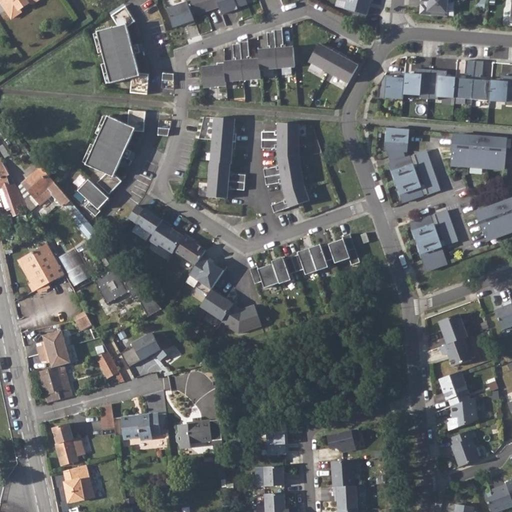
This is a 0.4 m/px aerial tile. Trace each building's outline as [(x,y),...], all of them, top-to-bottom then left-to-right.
[(0,0),(3,4),(4,3),(8,8),(6,9),(11,17),(21,10),(20,8),(29,3),(32,3),(36,0),(0,0)] [(186,0),(188,2),(192,15),(199,12),(199,11),(202,10),(202,11),(203,13),(219,7),(216,0),(186,0)] [(216,0),(219,7),(222,14),(235,10),(235,8),(247,4),(249,1),(248,0),(216,0)] [(372,0),(346,0),(345,9),(367,15),(371,0),(372,1),(372,0)] [(421,0),(421,1),(429,2),(428,14),(447,16),(448,3),(451,3),(450,0),(421,0)] [(167,9),(174,28),(186,23),(187,26),(195,23),(192,15),(188,2),(167,9)] [(131,93),(148,94),(150,74),(140,73),(135,54),(144,51),(142,44),(133,46),(128,27),(136,21),(126,6),(112,15),(119,26),(98,32),(111,83),(132,78),(131,93)] [(282,30),(275,30),(275,32),(278,68),(295,67),(294,47),(282,48),(282,45),(284,45),(282,30)] [(270,49),(259,50),(259,59),(260,69),(278,68),(275,32),(267,33),(268,46),(270,46),(270,49)] [(248,41),(241,42),(241,44),(244,80),(261,78),(260,69),(259,59),(248,60),(248,57),(249,57),(248,41)] [(236,61),(225,62),(225,63),(226,81),(244,80),(241,44),(233,45),(234,58),(236,58),(236,61)] [(332,51),(319,44),(309,61),(329,72),(340,52),(333,49),(332,51)] [(347,56),(340,52),(329,72),(349,83),(358,66),(345,59),(347,56)] [(475,61),(466,60),(465,74),(466,74),(466,79),(456,78),(454,98),(472,99),(475,61)] [(484,61),(475,61),(472,99),(489,101),(491,81),(481,80),(481,75),(483,75),(484,61)] [(217,66),(203,67),(204,87),(227,86),(226,81),(225,63),(217,63),(217,66)] [(414,75),(405,74),(403,94),(420,95),(419,98),(429,99),(431,70),(415,68),(414,75)] [(447,71),(431,70),(429,99),(438,100),(438,97),(454,98),(456,78),(447,77),(447,71)] [(163,73),(162,80),(174,81),(174,74),(163,73)] [(393,75),(385,75),(379,86),(378,98),(386,99),(386,97),(403,99),(403,94),(405,74),(398,73),(397,78),(393,78),(393,75)] [(500,81),(491,81),(489,101),(506,102),(505,105),(511,105),(511,76),(501,75),(500,81)] [(162,80),(161,88),(174,89),(174,81),(162,80)] [(98,183),(110,194),(123,181),(116,175),(123,157),(132,161),(136,153),(127,149),(135,131),(145,132),(146,112),(129,110),(128,125),(109,116),(87,165),(106,173),(98,183)] [(215,117),(213,140),(236,142),(237,134),(234,134),(235,119),(215,117)] [(159,120),(158,127),(170,128),(172,121),(159,120)] [(262,132),(262,140),(299,140),(299,124),(278,123),(278,135),(275,135),(275,132),(262,132)] [(158,135),(168,136),(170,128),(158,127),(158,135)] [(404,202),(420,197),(417,188),(421,187),(413,164),(409,166),(406,157),(406,158),(403,151),(404,142),(408,142),(409,130),(388,129),(386,150),(387,150),(392,163),(390,163),(404,202)] [(482,136),(454,134),(452,160),(469,161),(468,166),(487,168),(488,163),(505,164),(507,138),(488,136),(488,138),(482,137),(482,136)] [(236,142),(213,140),(211,162),(230,164),(231,164),(233,149),(236,149),(236,142)] [(278,145),(278,157),(299,155),(299,140),(262,140),(262,148),(275,148),(275,145),(278,145)] [(413,154),(418,166),(430,162),(426,150),(413,154)] [(264,169),(265,177),(301,171),(299,155),(278,157),(281,169),(277,170),(277,167),(264,169)] [(229,175),(230,164),(211,162),(209,180),(245,183),(246,175),(232,174),(232,175),(229,175)] [(418,166),(423,180),(435,176),(430,162),(418,166)] [(14,182),(5,167),(0,168),(0,189),(6,208),(11,206),(14,215),(27,211),(17,190),(13,183),(14,182)] [(70,200),(42,168),(23,184),(39,203),(52,193),(63,206),(70,200)] [(301,171),(265,177),(266,185),(280,183),(279,180),(282,179),(284,191),(304,186),(301,171)] [(423,180),(427,194),(440,190),(435,176),(423,180)] [(86,206),(96,216),(101,211),(100,209),(110,198),(89,180),(79,191),(90,201),(86,206)] [(244,190),(245,183),(209,180),(208,197),(227,198),(228,187),(231,187),(231,189),(244,190)] [(272,205),(274,213),(309,201),(304,186),(284,191),(288,203),(285,204),(284,201),(272,205)] [(496,232),(498,237),(511,231),(511,198),(476,211),(485,236),(496,232)] [(153,235),(163,220),(146,208),(145,210),(138,205),(128,218),(153,235)] [(450,234),(454,232),(447,210),(435,214),(440,230),(447,227),(450,234)] [(428,271),(444,265),(438,248),(442,246),(434,224),(430,225),(427,217),(411,223),(428,271)] [(98,234),(86,220),(78,227),(85,234),(89,239),(98,234)] [(172,225),(163,220),(153,235),(150,241),(158,246),(159,244),(173,253),(174,251),(184,236),(170,228),(172,225)] [(447,227),(440,230),(445,245),(458,240),(454,232),(450,234),(447,227)] [(485,236),(487,241),(498,237),(496,232),(485,236)] [(51,242),(76,285),(92,276),(67,233),(51,242)] [(366,233),(361,235),(364,243),(369,242),(366,233)] [(98,234),(89,239),(105,267),(114,261),(98,234)] [(193,239),(185,234),(184,236),(174,251),(196,266),(202,256),(206,250),(192,241),(193,239)] [(258,266),(250,269),(255,284),(262,281),(265,288),(279,283),(280,284),(291,280),(289,274),(304,269),(306,275),(329,267),(327,261),(334,259),(335,263),(349,258),(352,265),(360,262),(350,234),(342,237),(343,239),(321,247),(321,244),(298,252),(299,254),(284,260),(283,257),(272,261),(273,264),(259,269),(258,266)] [(65,274),(49,244),(19,261),(31,283),(28,284),(33,292),(65,274)] [(448,264),(442,246),(438,248),(444,265),(448,264)] [(224,271),(202,256),(196,266),(190,275),(199,281),(195,286),(208,295),(213,288),(224,271)] [(116,266),(93,279),(106,303),(128,291),(132,298),(137,296),(148,316),(162,309),(134,276),(124,281),(116,266)] [(223,322),(234,304),(221,295),(222,294),(213,288),(208,295),(192,319),(199,323),(206,311),(223,322)] [(495,310),(502,330),(511,325),(511,303),(511,300),(503,303),(504,307),(495,310)] [(239,307),(234,304),(223,322),(222,324),(239,334),(262,326),(254,305),(242,309),(241,310),(238,308),(239,307)] [(87,314),(85,311),(74,317),(76,321),(87,314)] [(87,314),(76,321),(80,329),(92,323),(87,314)] [(447,344),(464,338),(468,337),(459,314),(439,322),(447,344)] [(130,320),(101,336),(110,351),(139,336),(130,320)] [(52,367),(63,364),(70,362),(61,330),(42,335),(45,344),(36,347),(41,361),(49,358),(52,367)] [(133,346),(120,353),(128,367),(154,353),(160,360),(175,348),(163,333),(156,338),(152,332),(132,343),(133,346)] [(448,354),(453,366),(472,360),(464,338),(447,344),(440,347),(443,355),(448,354)] [(108,352),(94,355),(106,378),(119,371),(108,352)] [(52,367),(40,371),(49,402),(72,396),(63,364),(52,367)] [(461,371),(440,379),(447,400),(449,399),(452,406),(469,400),(466,393),(468,392),(461,371)] [(448,422),(449,430),(477,420),(475,398),(469,400),(452,406),(453,419),(450,419),(451,422),(448,422)] [(112,404),(100,407),(103,428),(115,427),(112,404)] [(139,416),(121,417),(124,440),(141,438),(141,441),(153,440),(153,435),(161,434),(158,412),(149,414),(149,416),(143,416),(143,418),(139,418),(139,416)] [(180,432),(177,434),(178,440),(181,442),(182,448),(192,447),(192,442),(213,440),(223,439),(221,419),(211,420),(211,419),(203,420),(203,417),(193,418),(193,423),(180,424),(180,432)] [(58,443),(56,444),(62,465),(78,461),(77,456),(85,454),(80,437),(74,439),(69,423),(53,428),(58,443)] [(285,427),(267,432),(268,455),(286,454),(285,427)] [(328,435),(331,449),(338,447),(338,449),(343,452),(355,448),(353,435),(360,434),(359,428),(328,435)] [(470,431),(451,438),(453,445),(452,445),(459,467),(479,460),(471,439),(473,438),(470,431)] [(332,462),(333,487),(355,486),(354,460),(332,462)] [(86,465),(65,471),(67,481),(65,482),(67,489),(62,490),(63,495),(68,494),(69,502),(90,497),(86,476),(89,475),(86,465)] [(284,466),(264,467),(265,486),(288,485),(288,477),(284,477),(284,466)] [(485,494),(491,511),(496,511),(511,506),(511,497),(507,484),(499,487),(499,489),(493,491),(485,494)] [(338,511),(358,510),(357,486),(355,486),(333,487),(334,496),(337,495),(338,511)] [(285,493),(265,494),(265,511),(289,511),(289,509),(286,510),(285,493)]
